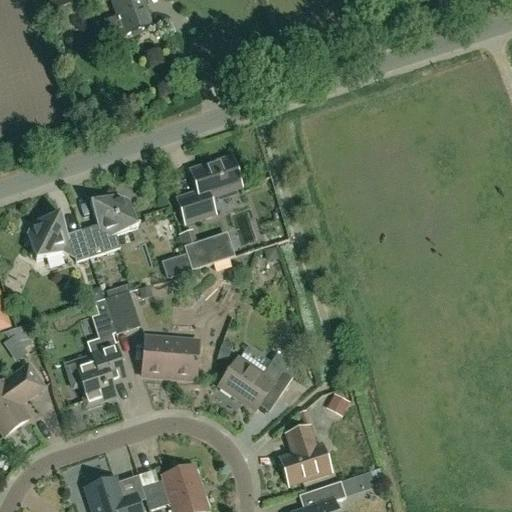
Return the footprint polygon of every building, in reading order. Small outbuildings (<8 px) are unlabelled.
[(152,27),(143,3),(152,0),(109,0),(117,19),(120,18),(127,36),(152,27)] [(185,226),(215,216),(209,200),(241,189),(231,159),(190,172),(197,194),(177,201),(185,226)] [(80,232),(90,260),(120,250),(116,237),(138,230),(129,203),(116,197),(90,205),(97,227),(80,232)] [(90,260),(80,232),(67,237),(60,215),(34,224),(27,236),(36,263),(72,251),(76,265),(90,260)] [(223,260),(217,241),(196,248),(191,234),(180,238),(191,271),(223,260)] [(127,294),(108,300),(104,302),(116,336),(139,329),(127,294)] [(0,331),(9,328),(0,301),(0,331)] [(82,389),(88,408),(116,399),(112,388),(126,383),(111,336),(87,344),(91,356),(63,365),(72,392),(82,389)] [(195,382),(198,344),(145,340),(142,378),(195,382)] [(276,356),(270,364),(248,348),(239,362),(237,361),(219,388),(255,413),(269,392),(279,399),(298,371),(276,356)] [(44,390),(28,367),(4,385),(2,383),(0,384),(0,433),(4,439),(29,421),(19,407),(44,390)] [(315,449),(309,428),(286,436),(293,456),(279,460),(288,488),(331,474),(322,446),(315,449)] [(148,451),(137,455),(144,482),(156,479),(148,451)] [(207,511),(193,468),(162,478),(163,482),(141,489),(148,511),(151,511),(171,506),(173,511),(207,511)] [(121,500),(115,481),(85,491),(92,511),(140,511),(135,496),(121,500)] [(336,511),(334,504),(346,500),(341,484),(318,491),(323,507),(306,511),(336,511)]
